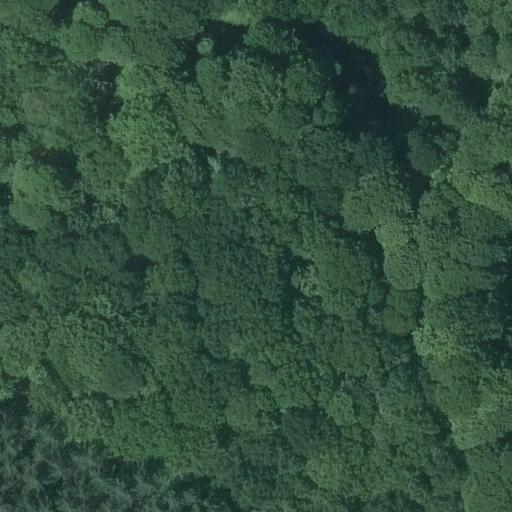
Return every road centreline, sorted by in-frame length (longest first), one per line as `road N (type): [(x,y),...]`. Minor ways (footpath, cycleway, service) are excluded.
road 1 (track): [(511,98),(487,140),(457,262),(476,371),(501,427),(510,511)]
road 2 (track): [(0,380),(316,511)]
road 3 (track): [(130,0),(58,192),(0,302)]
